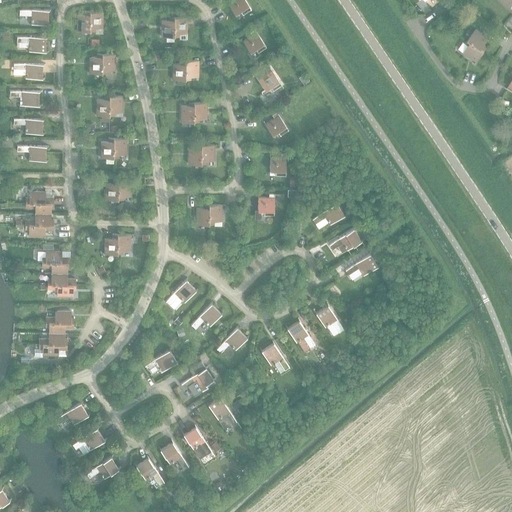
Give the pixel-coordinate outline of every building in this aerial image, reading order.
[(240,10),(242,14),(251,9),(245,0),(231,0),(228,3),(235,14),(240,10)] [(31,24),(48,24),(48,9),(19,9),(19,15),(31,15),(31,24)] [(89,31),(90,11),(84,11),(84,15),(77,15),(77,31),(89,31)] [(90,11),(89,31),(95,31),(95,28),(102,28),(103,12),(90,11)] [(174,36),(174,17),(169,17),(169,20),(161,20),(161,36),(174,36)] [(174,17),(174,36),(179,37),(179,33),(187,33),(187,17),(174,17)] [(255,48),(258,52),(266,47),(254,29),(250,32),(252,35),(243,41),(250,52),(255,48)] [(468,39),(484,51),(487,47),(484,45),(488,38),(475,29),(468,39)] [(28,51),(45,51),(46,37),(17,36),(17,42),(29,42),(28,51)] [(476,61),(484,51),(468,39),(465,44),(467,46),(463,52),(476,61)] [(102,73),(102,54),(97,53),(97,57),(89,57),(89,73),(102,73)] [(102,54),(102,73),(107,73),(107,70),(115,70),(115,54),(102,54)] [(185,80),(185,60),(180,60),(180,63),(173,63),(172,79),(185,80)] [(185,60),(185,80),(190,80),(190,76),(198,76),(198,60),(185,60)] [(25,78),(42,78),(42,63),(13,63),(13,69),(25,69),(25,78)] [(270,86),(273,90),(281,84),(269,67),(265,70),(267,73),(258,79),(265,90),(270,86)] [(20,105),(39,105),(39,90),(10,90),(10,96),(20,96),(20,105)] [(109,115),(109,96),(104,96),(104,99),(96,99),(96,115),(109,115)] [(109,96),(109,115),(114,116),(114,112),(122,112),(122,96),(109,96)] [(193,122),(194,102),(189,102),(188,105),(181,105),(181,122),(193,122)] [(194,102),(193,122),(199,122),(199,118),(206,118),(207,102),(194,102)] [(277,131),(280,135),(288,129),(276,112),(272,115),(274,118),(265,124),(272,135),(277,131)] [(25,133),(42,133),(42,118),(13,118),(13,124),(25,124),(25,133)] [(113,158),(114,138),(108,138),(108,141),(101,141),(100,157),(113,158)] [(114,138),(113,158),(119,158),(119,154),(126,154),(126,138),(114,138)] [(201,164),(201,144),(196,144),(196,148),(188,148),(188,164),(201,164)] [(201,144),(201,164),(206,164),(206,160),(214,161),(214,144),(201,144)] [(29,160),(46,160),(46,145),(17,145),(17,151),(29,151),(29,160)] [(275,175),(285,175),(286,154),(280,154),(280,157),(270,157),(269,170),(275,170),(275,175)] [(118,200),(118,180),(113,180),(113,183),(105,183),(105,199),(118,200)] [(118,180),(118,200),(123,200),(123,196),(131,196),(131,180),(118,180)] [(25,202),(53,203),(53,197),(45,197),(45,191),(29,191),(29,197),(25,197),(25,202)] [(263,215),(274,215),(274,194),(269,193),(269,197),(265,197),(258,197),(258,210),(264,210),(263,215)] [(53,208),(53,203),(25,202),(25,207),(35,207),(35,213),(51,213),(51,208),(53,208)] [(325,217),(330,224),(344,215),(336,202),(312,218),(315,223),(325,217)] [(209,224),(209,204),(204,204),(203,208),(196,208),(196,224),(209,224)] [(209,204),(209,224),(214,224),(214,221),(221,221),(222,205),(209,204)] [(51,219),(51,213),(35,213),(35,219),(25,219),(25,224),(53,224),(53,219),(51,219)] [(53,230),(53,224),(25,224),(25,229),(28,229),(28,235),(44,235),(45,230),(53,230)] [(342,243),(347,250),(361,241),(353,228),(329,244),(332,249),(342,243)] [(117,254),(117,234),(112,234),(112,237),(104,237),(104,253),(117,254)] [(117,234),(117,254),(122,254),(122,250),(130,250),(130,234),(117,234)] [(42,262),(70,262),(70,257),(61,257),(61,251),(45,251),(45,257),(42,257),(42,262)] [(358,268),(363,275),(377,266),(369,253),(345,269),(348,274),(358,268)] [(70,268),(70,262),(42,262),(41,267),(51,267),(51,273),(67,273),(67,268),(70,268)] [(67,278),(67,273),(51,273),(51,279),(47,279),(47,284),(75,284),(75,279),(67,278)] [(178,296),(184,302),(196,289),(185,279),(165,301),(170,305),(178,296)] [(75,290),(75,284),(47,284),(47,289),(57,289),(57,295),(73,295),(73,289),(75,290)] [(203,320),(210,326),(221,313),(210,303),(191,324),(195,328),(203,320)] [(339,332),(344,329),(328,304),(315,313),(325,327),(332,322),(339,332)] [(45,322),(73,322),(73,317),(71,317),(71,311),(55,311),(55,317),(45,317),(45,322)] [(310,347),(315,344),(299,320),(287,328),(296,342),(303,337),(310,347)] [(73,328),(73,322),(45,322),(45,327),(48,327),(48,333),(65,333),(65,328),(73,328)] [(229,343),(235,349),(247,337),(236,327),(216,348),(221,352),(229,343)] [(65,338),(65,333),(48,333),(48,338),(39,338),(39,343),(67,344),(67,338),(65,338)] [(284,370),(289,367),(273,342),(261,350),(270,365),(278,360),(284,370)] [(67,349),(67,344),(39,343),(39,348),(34,348),(34,356),(42,357),(42,354),(58,355),(58,349),(67,349)] [(156,364),(161,372),(177,361),(169,349),(144,365),(148,370),(156,364)] [(195,373),(181,383),(184,388),(190,384),(196,394),(208,387),(206,384),(213,379),(201,361),(191,367),(195,373)] [(208,404),(224,429),(236,421),(220,396),(208,404)] [(69,416),(74,424),(88,415),(80,402),(55,418),(59,423),(69,416)] [(212,450),(196,426),(183,435),(199,459),(212,450)] [(96,427),(72,443),(75,448),(78,446),(83,454),(90,449),(104,440),(96,427)] [(172,441),(160,449),(169,464),(177,459),(183,469),(188,466),(172,441)] [(99,471),(104,478),(118,469),(110,456),(86,472),(89,477),(99,471)] [(152,475),(159,485),(164,481),(148,457),(136,465),(145,479),(152,475)] [(0,506),(9,501),(1,488),(0,488),(0,506)]
